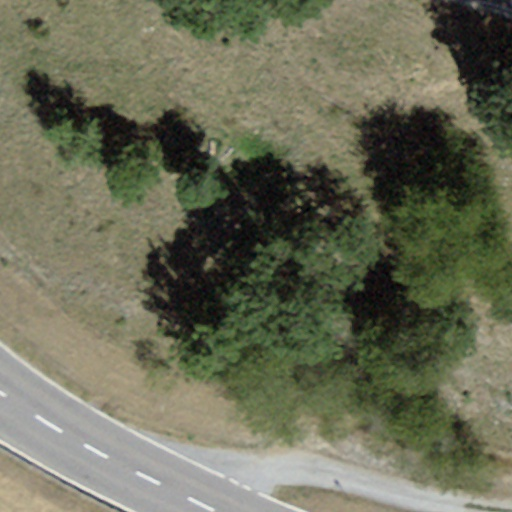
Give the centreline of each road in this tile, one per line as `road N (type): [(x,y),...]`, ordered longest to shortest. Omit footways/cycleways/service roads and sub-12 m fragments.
road 1 (track): [(511,510),(426,500),(285,467),(255,467),(193,499)]
road 2 (secondary): [(220,511),(0,391)]
